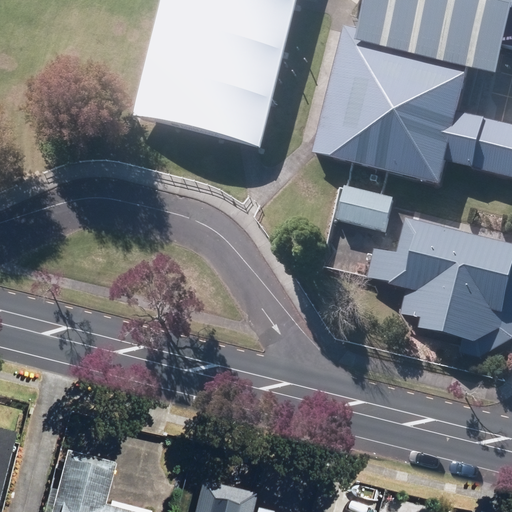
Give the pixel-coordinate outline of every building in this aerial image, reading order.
[(162,0),(132,115),(252,147),(290,0),(162,0)] [(511,0),(374,0),(366,36),(492,74),(497,50),(511,53),(511,130),(465,120),(476,75),(339,43),(324,106),(312,155),(449,187),(453,170),(511,183),(511,0)] [(393,204),(340,189),(329,228),(383,242),(393,204)] [(511,321),(511,248),(397,222),(371,336),(502,365),(511,321)] [(0,511),(18,432),(0,428),(0,511)] [(120,460),(68,447),(52,511),(147,511),(109,503),(120,460)] [(255,511),(258,500),(260,491),(202,478),(194,511),(255,511)] [(427,511),(430,501),(403,496),(399,511),(427,511)] [(255,511),(303,511),(304,510),(258,500),(255,511)]
